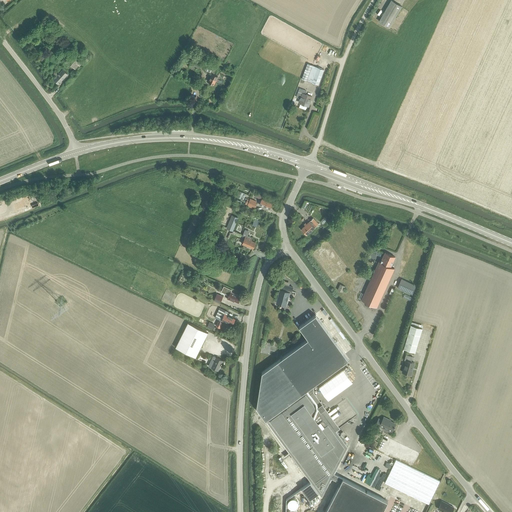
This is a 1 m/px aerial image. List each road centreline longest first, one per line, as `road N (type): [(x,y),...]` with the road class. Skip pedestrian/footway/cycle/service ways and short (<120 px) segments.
road 1 (unclassified): [(488,511),(288,248)]
road 2 (unclassified): [(240,511),(248,331),(265,266),(288,248)]
road 3 (primary): [(511,243),(307,164)]
road 4 (unclassified): [(307,164),(373,0)]
road 5 (primary): [(246,146),(176,137),(75,152)]
road 6 (unclassified): [(75,152),(53,106),(0,38)]
